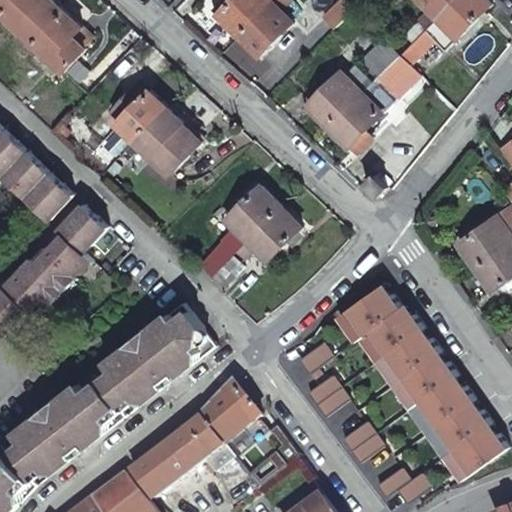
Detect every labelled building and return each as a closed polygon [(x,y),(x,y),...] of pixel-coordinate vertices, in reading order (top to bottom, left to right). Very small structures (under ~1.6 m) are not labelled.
[(0,0),(0,9),(67,72),(90,48),(88,45),(77,35),(86,25),(60,0),(0,0)] [(242,32),(275,0),(234,0),(233,0),(218,0),(226,9),(222,12),(242,32)] [(289,0),(275,0),(242,32),(262,53),(296,20),(283,7),(289,0)] [(360,7),(352,0),(345,0),(330,16),(340,26),(360,7)] [(457,0),(430,27),(405,51),(412,58),(438,34),(450,46),(496,3),(493,0),(457,0)] [(423,19),(430,27),(457,0),(425,0),(433,8),(423,19)] [(97,36),(86,25),(77,35),(88,45),(97,36)] [(405,51),(388,35),(368,55),(384,72),(405,51)] [(405,51),(384,72),(378,78),(334,122),(353,143),(426,72),(412,58),(405,51)] [(334,122),(378,78),(361,61),(350,72),(347,69),(314,102),(334,122)] [(120,121),(137,138),(171,103),(145,78),(116,109),(125,116),(120,121)] [(171,103),(137,138),(163,163),(197,128),(171,103)] [(0,124),(14,137),(18,133),(0,115),(0,124)] [(0,276),(3,273),(0,270),(0,163),(56,218),(80,192),(62,174),(57,179),(38,160),(42,156),(18,133),(14,137),(0,124),(0,276)] [(57,179),(62,174),(42,156),(38,160),(57,179)] [(382,195),(392,184),(379,172),(369,183),(382,195)] [(480,264),(511,241),(511,182),(508,186),(511,190),(511,204),(463,240),(480,264)] [(242,232),(208,267),(212,271),(219,275),(238,255),(285,205),(263,184),(231,220),(242,232)] [(92,203),(88,207),(98,218),(102,213),(92,203)] [(285,205),(238,255),(243,260),(257,245),(273,261),(306,226),(285,205)] [(0,314),(0,322),(10,332),(41,299),(98,257),(89,249),(113,224),(102,213),(98,218),(88,207),(66,231),(69,234),(32,274),(29,270),(0,299),(0,310),(2,312),(0,314)] [(511,241),(480,264),(497,287),(511,275),(511,241)] [(238,255),(219,275),(227,284),(247,264),(243,260),(238,255)] [(0,481),(26,498),(32,492),(41,482),(182,374),(173,359),(206,336),(188,308),(4,444),(0,447),(0,481)] [(173,359),(182,374),(215,349),(206,336),(173,359)] [(240,383),(206,418),(231,443),(262,412),(240,383)] [(206,418),(135,470),(157,498),(210,459),(219,470),(239,455),(231,443),(206,418)] [(162,511),(132,472),(98,497),(109,511),(162,511)] [(0,511),(12,511),(26,498),(0,481),(0,511)] [(339,511),(327,495),(303,511),(339,511)] [(109,511),(98,497),(77,511),(109,511)]
